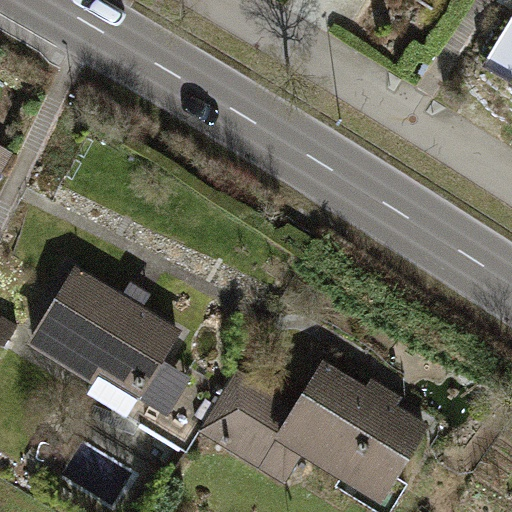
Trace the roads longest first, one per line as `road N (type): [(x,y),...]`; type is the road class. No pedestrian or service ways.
road 1 (secondary): [(43,0),(511,284)]
road 2 (residential): [(217,0),(511,184)]
